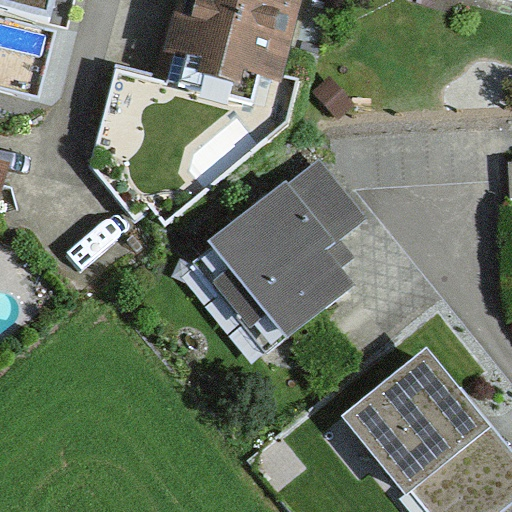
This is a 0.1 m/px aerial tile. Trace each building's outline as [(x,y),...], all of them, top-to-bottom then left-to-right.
[(54,0),(0,0),(0,19),(45,32),(54,0)] [(306,0),(190,0),(170,83),(279,110),(306,0)] [(511,0),(413,0),(412,6),(511,33),(511,0)] [(372,228),(326,171),(206,265),(283,362),(357,304),(326,265),(372,228)] [(509,511),(511,510),(511,456),(431,357),(341,430),(405,508),(413,502),(421,511),(509,511)]
